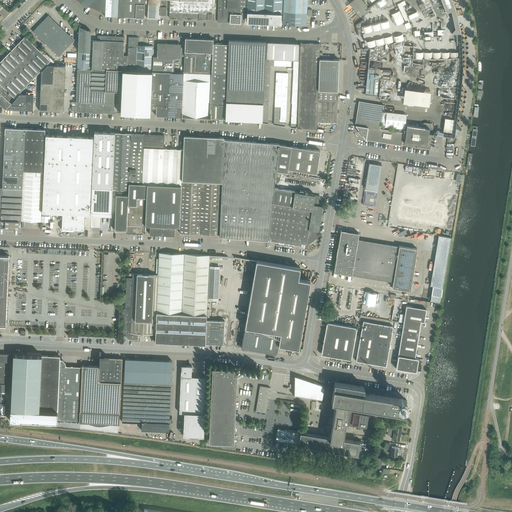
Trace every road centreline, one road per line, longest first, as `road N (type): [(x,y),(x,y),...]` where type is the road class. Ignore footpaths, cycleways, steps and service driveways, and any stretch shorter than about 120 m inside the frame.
road 1 (unclassified): [(341,146),(225,128),(0,116)]
road 2 (unclassified): [(322,262),(233,248),(0,237)]
road 3 (unclassified): [(303,361),(0,344)]
road 4 (primary): [(446,511),(158,466)]
road 5 (unclassified): [(344,24),(300,35),(106,26),(64,0)]
road 6 (primary): [(165,485),(334,511)]
road 7 (primary): [(0,509),(75,489),(165,485)]
road 8 (unclassified): [(459,164),(472,53),(463,0)]
road 9 (trunk): [(0,480),(165,485)]
road 10 (primary): [(158,466),(0,438)]
road 11 (unclassified): [(488,406),(511,255)]
road 12 (unclassified): [(341,146),(352,67),(344,24)]
road 13 (unknown): [(452,174),(411,194),(408,205),(430,213),(454,180)]
